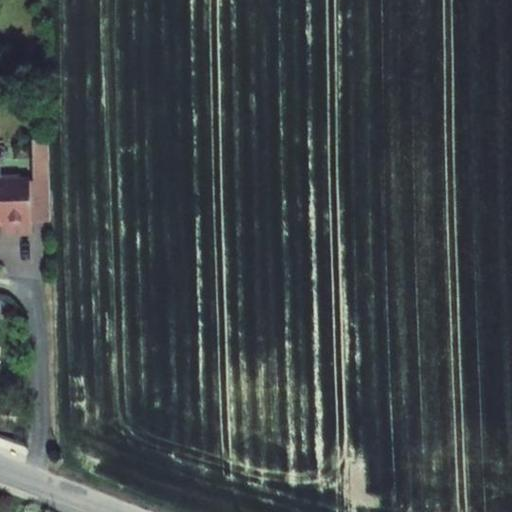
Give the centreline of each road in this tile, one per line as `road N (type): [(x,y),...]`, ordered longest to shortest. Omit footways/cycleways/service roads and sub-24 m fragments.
road 1 (unknown): [(79,496),(82,339)]
road 2 (residential): [(0,466),(121,511)]
